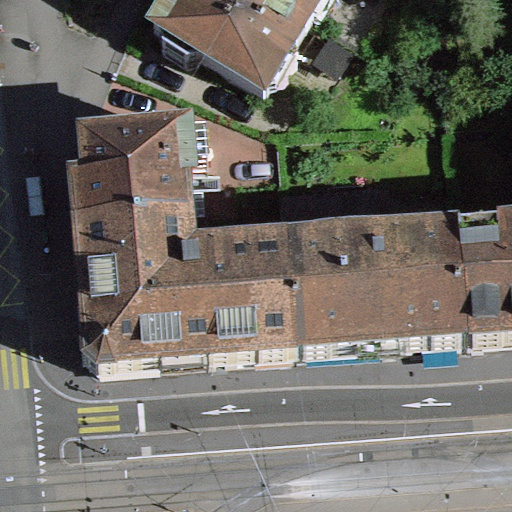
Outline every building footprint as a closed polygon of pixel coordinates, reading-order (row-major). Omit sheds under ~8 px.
[(297,21),(262,0),(175,0),(166,16),(154,35),(161,40),(160,42),(163,55),(186,70),(199,67),(201,64),(251,95),(280,48),(293,56),(309,29),(297,21)] [(262,0),(297,21),(309,0),(262,0)] [(87,191),(74,193),(77,236),(173,228),(186,227),(182,193),(193,192),(188,141),(144,145),(85,150),(84,154),(85,165),(87,191)] [(421,244),(370,248),(367,200),(283,206),(286,255),(294,365),(344,361),(464,352),(457,255),(422,257),(421,244)] [(210,257),(175,259),(173,228),(77,236),(89,371),(99,379),(150,375),(294,365),(286,255),(248,258),(249,271),(212,274),(210,257)] [(502,238),(456,242),(457,255),(464,352),(511,348),(511,251),(503,252),(502,238)]
